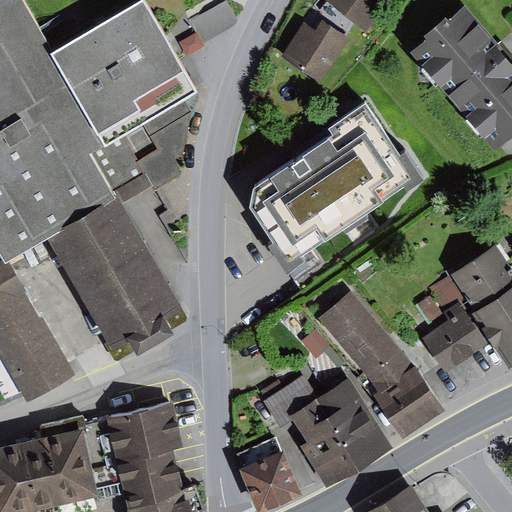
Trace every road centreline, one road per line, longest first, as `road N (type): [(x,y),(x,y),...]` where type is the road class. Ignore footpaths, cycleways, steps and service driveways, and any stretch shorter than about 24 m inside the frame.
road 1 (tertiary): [(214,338),(211,192),(227,117),(276,0)]
road 2 (residential): [(214,338),(0,430)]
road 3 (tertiary): [(226,511),(214,338)]
road 4 (primary): [(453,437),(326,511)]
